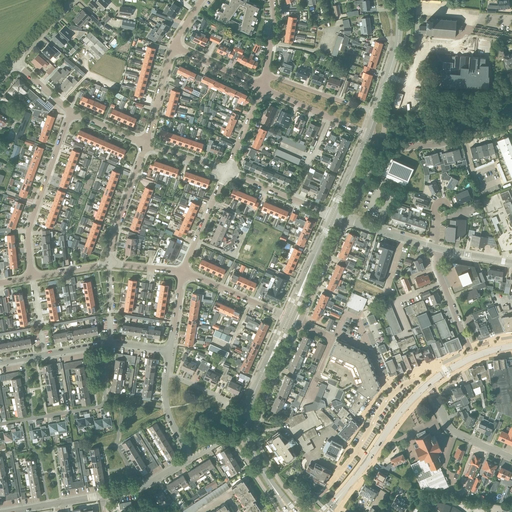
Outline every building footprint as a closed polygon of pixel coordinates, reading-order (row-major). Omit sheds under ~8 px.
[(96,13),(101,7),(99,5),(98,6),(94,1),(95,0),(92,0),(88,4),(94,10),(93,11),(96,13)] [(96,0),(95,0),(94,1),(98,6),(99,5),(101,7),(102,9),(103,10),(108,5),(107,3),(103,0),(98,0),(98,1),(96,0)] [(218,14),(217,13),(215,18),(225,23),(226,23),(224,27),(239,34),(240,29),(241,30),(251,35),(254,30),(253,30),(255,25),(254,25),(256,21),(255,20),(257,16),(256,16),(257,14),(259,15),(260,10),(259,9),(260,6),(248,1),(248,0),(227,0),(226,2),(226,1),(224,6),(223,5),(221,10),(220,9),(218,14)] [(360,4),(361,11),(370,10),(369,0),(364,1),(363,0),(358,1),(359,4),(360,4)] [(508,0),(505,0),(497,1),(498,10),(510,8),(508,0)] [(174,18),(178,12),(179,13),(180,13),(181,10),(181,9),(180,8),(181,8),(173,3),(167,13),(174,18)] [(133,9),(121,7),(119,15),(131,17),(133,9)] [(87,20),(90,17),(101,28),(103,30),(105,28),(111,31),(112,30),(109,28),(110,28),(105,25),(100,22),(92,15),(90,17),(83,10),(78,15),(87,23),(89,22),(87,20)] [(157,10),(155,15),(165,19),(167,14),(157,10)] [(87,23),(78,15),(73,20),(80,27),(83,24),(85,26),(87,23)] [(108,15),(103,20),(106,23),(107,23),(111,18),(108,15)] [(363,26),(363,27),(370,26),(369,17),(362,18),(363,26)] [(158,26),(166,31),(169,26),(165,24),(166,20),(159,18),(158,20),(161,22),(160,24),(158,22),(156,25),(158,26)] [(208,21),(203,19),(200,26),(205,28),(208,21)] [(420,26),(419,26),(419,33),(426,33),(426,35),(450,37),(450,38),(454,38),(455,37),(455,36),(455,32),(461,32),(462,26),(456,26),(456,20),(432,19),(432,21),(426,21),(426,22),(432,22),(431,29),(426,28),(426,25),(420,24),(420,26)] [(209,25),(219,30),(221,26),(211,21),(209,25)] [(122,22),(121,28),(134,30),(135,24),(122,22)] [(163,36),(166,31),(158,26),(157,29),(155,27),(153,30),(155,31),(163,36)] [(371,33),(370,26),(363,27),(360,27),(360,30),(363,30),(364,34),(371,33)] [(59,34),(64,39),(65,38),(68,40),(72,36),(63,28),(59,32),(60,33),(59,34)] [(160,41),(163,36),(155,31),(153,36),(149,34),(147,37),(154,41),(156,38),(160,41)] [(198,43),(204,32),(201,31),(199,35),(196,33),(193,32),(190,38),(193,40),(198,43)] [(90,32),(82,40),(90,47),(88,50),(98,59),(108,49),(109,47),(106,44),(107,42),(105,40),(103,42),(101,41),(101,42),(90,32)] [(204,32),(198,43),(205,46),(205,45),(207,46),(209,41),(207,40),(208,39),(205,37),(207,33),(204,32)] [(63,40),(64,39),(59,34),(58,36),(57,35),(53,39),(62,47),(66,43),(63,40)] [(113,47),(118,41),(115,38),(110,44),(113,47)] [(222,54),(227,42),(225,41),(223,46),(220,44),(216,51),(222,54)] [(376,41),(373,48),(381,50),(383,43),(376,41)] [(239,48),(240,48),(241,46),(235,44),(232,50),(231,50),(228,48),(230,44),(227,42),(222,54),(228,57),(228,56),(232,58),(235,52),(237,53),(239,48)] [(257,43),(255,46),(253,51),(258,53),(262,45),(257,43)] [(51,49),(47,46),(42,51),(45,53),(44,54),(48,58),(49,57),(50,58),(52,56),(55,59),(61,53),(54,47),(52,49),(51,48),(51,49)] [(146,53),(153,55),(155,49),(148,47),(146,53)] [(368,52),(368,53),(371,54),(379,56),(381,50),(373,48),(370,47),(368,52)] [(511,53),(507,56),(505,47),(498,49),(500,55),(501,54),(502,58),(504,58),(505,64),(503,64),(504,69),(507,68),(511,66),(511,53)] [(244,50),(240,48),(239,48),(237,53),(239,54),(236,60),(240,62),(246,65),(249,58),(243,55),(242,55),(244,50)] [(283,61),(280,70),(289,74),(291,70),(292,71),(293,68),(292,68),(292,67),(293,64),(289,63),(292,54),(293,51),(290,50),(288,50),(287,52),(286,52),(283,61)] [(251,59),(254,54),(251,53),(249,58),(246,65),(251,68),(252,67),(255,69),(258,62),(255,61),(251,59)] [(436,61),(435,69),(441,69),(440,73),(443,73),(442,85),(441,86),(443,86),(473,87),(480,87),(486,87),(488,87),(489,76),(488,76),(488,66),(485,66),(486,58),(483,58),(480,57),(478,57),(471,57),(459,56),(455,55),(455,56),(451,56),(450,56),(451,55),(445,55),(445,56),(444,55),(444,53),(444,54),(437,54),(436,61)] [(45,62),(38,55),(32,62),(36,65),(35,66),(37,68),(38,67),(40,68),(42,66),(45,68),(49,64),(46,61),(45,62)] [(76,65),(66,57),(62,61),(67,65),(73,69),(76,65)] [(363,60),(369,62),(367,66),(375,68),(377,62),(370,59),(364,58),(363,60)] [(50,75),(56,68),(53,65),(47,72),(50,75)] [(177,72),(182,75),(185,68),(180,66),(179,68),(176,66),(172,74),(176,75),(177,72)] [(311,75),(312,72),(313,70),(306,67),(305,70),(299,68),(296,76),(306,80),(307,75),(310,76),(311,75)] [(58,72),(57,71),(51,78),(56,83),(61,77),(63,78),(70,71),(67,69),(65,70),(63,68),(61,71),(60,70),(58,72)] [(187,79),(188,77),(190,71),(185,68),(182,75),(181,78),(183,79),(184,78),(187,79)] [(191,71),(190,71),(188,77),(187,79),(189,80),(190,78),(193,80),(197,72),(194,71),(193,71),(193,72),(191,71)] [(312,72),(311,75),(313,76),(311,81),(320,84),(321,81),(322,79),(325,81),(328,74),(329,72),(327,71),(325,71),(324,73),(319,71),(318,74),(314,73),(312,72)] [(363,79),(370,81),(372,75),(365,73),(363,79)] [(200,93),(198,96),(200,97),(201,94),(204,87),(206,83),(209,78),(204,75),(201,81),(199,85),(203,86),(200,93)] [(329,77),(326,86),(329,88),(330,87),(337,89),(341,81),(329,77)] [(70,82),(67,79),(60,87),(65,91),(71,85),(73,87),(78,82),(74,78),(70,82)] [(204,87),(201,94),(203,94),(204,95),(207,88),(209,85),(211,86),(214,80),(209,78),(206,83),(204,87)] [(360,78),(358,84),(368,88),(370,81),(363,79),(360,78)] [(18,89),(23,94),(29,89),(23,84),(23,83),(19,79),(18,80),(17,79),(14,82),(15,83),(13,86),(8,91),(12,95),(17,90),(18,89)] [(214,80),(211,86),(217,89),(220,83),(214,80)] [(220,83),(217,89),(222,91),(226,84),(222,82),(222,84),(220,83)] [(226,84),(222,91),(226,93),(225,96),(224,96),(223,98),(225,99),(226,97),(228,94),(231,88),(228,87),(229,85),(226,84)] [(358,84),(356,90),(359,91),(366,93),(368,88),(358,84)] [(142,97),(144,91),(136,89),(133,88),(133,91),(136,92),(135,95),(142,97)] [(223,104),(223,105),(224,106),(225,105),(227,100),(228,98),(229,98),(230,95),(233,96),(236,90),(231,88),(228,94),(226,97),(225,99),(224,100),(226,101),(224,104),(223,104)] [(45,103),(39,98),(41,96),(39,95),(38,97),(29,89),(23,94),(23,95),(35,104),(31,108),(34,109),(40,110),(48,112),(53,106),(47,101),(45,103)] [(85,105),(89,98),(83,96),(85,91),(81,90),(78,97),(82,98),(80,103),(85,105)] [(181,99),(188,101),(189,99),(181,97),(178,96),(179,92),(172,90),(170,96),(178,98),(181,99)] [(366,93),(359,91),(357,90),(356,94),(358,94),(357,97),(364,100),(366,93)] [(123,101),(125,101),(126,98),(125,97),(124,96),(118,93),(116,97),(122,100),(123,101)] [(234,109),(233,110),(235,110),(239,112),(241,108),(239,106),(240,104),(240,103),(241,100),(244,101),(244,102),(248,104),(250,99),(246,97),(247,95),(241,93),(237,102),(236,102),(235,105),(237,106),(235,109),(234,109)] [(9,104),(12,100),(5,95),(2,98),(9,104)] [(91,108),(94,101),(89,98),(85,105),(91,108)] [(94,101),(91,108),(97,110),(100,103),(101,100),(99,100),(95,98),(94,101)] [(100,103),(97,110),(103,113),(106,106),(100,103)] [(266,115),(268,116),(264,124),(270,127),(274,119),(273,119),(278,109),(270,106),(266,115)] [(173,116),(175,110),(167,108),(166,114),(173,116)] [(119,111),(113,109),(110,116),(116,119),(119,111)] [(25,111),(16,134),(22,136),(31,113),(25,111)] [(122,121),(125,114),(119,111),(116,119),(122,121)] [(281,111),(277,120),(284,123),(283,126),(288,129),(291,122),(290,122),(290,123),(287,122),(290,115),(281,111)] [(223,113),(222,115),(226,117),(224,121),(228,123),(234,125),(236,120),(227,116),(227,115),(223,113)] [(46,118),(45,121),(52,123),(54,117),(47,115),(44,114),(43,117),(46,118)] [(127,123),(130,116),(125,114),(122,121),(127,123)] [(136,119),(130,116),(127,123),(133,126),(136,119)] [(305,121),(298,118),(294,126),(300,128),(298,133),(302,135),(305,129),(302,127),(305,121)] [(50,129),(52,123),(45,121),(43,126),(50,129)] [(315,125),(310,123),(306,133),(314,137),(319,127),(318,127),(318,126),(315,124),(315,125)] [(215,124),(214,126),(218,127),(218,126),(221,128),(220,129),(225,130),(223,134),(229,136),(231,137),(232,134),(231,133),(232,131),(226,128),(222,126),(222,125),(219,124),(218,126),(215,124)] [(50,129),(43,126),(41,133),(48,135),(50,129)] [(260,128),(258,134),(264,137),(267,138),(269,135),(270,136),(271,133),(276,135),(277,132),(266,128),(265,130),(260,128)] [(83,140),(86,132),(80,130),(77,137),(83,140)] [(165,139),(168,132),(162,130),(159,137),(165,139)] [(48,135),(41,133),(38,132),(37,134),(40,135),(39,140),(45,142),(48,135)] [(88,142),(91,135),(86,132),(83,140),(88,142)] [(171,141),(174,134),(168,132),(165,139),(171,141)] [(171,141),(177,143),(180,136),(180,133),(179,132),(178,132),(177,135),(174,134),(171,141)] [(330,132),(327,138),(338,143),(339,140),(336,139),(337,135),(330,132)] [(261,143),(264,137),(258,134),(255,140),(261,143)] [(94,145),(97,137),(91,135),(88,142),(94,145)] [(183,145),(185,138),(180,136),(177,143),(183,145)] [(499,145),(495,146),(496,148),(499,147),(500,148),(499,149),(501,150),(501,151),(500,153),(502,153),(501,155),(503,155),(503,156),(502,158),(504,158),(504,159),(504,161),(505,162),(506,163),(505,165),(507,165),(507,166),(506,168),(508,169),(508,170),(508,171),(509,172),(510,173),(509,175),(511,175),(511,178),(511,146),(508,136),(505,138),(503,137),(501,139),(497,141),(499,145)] [(97,137),(94,145),(97,146),(96,148),(99,150),(100,147),(103,140),(97,137)] [(221,147),(223,142),(226,143),(227,140),(221,137),(218,144),(218,146),(215,153),(221,155),(224,148),(221,147)] [(338,143),(339,144),(340,144),(347,147),(350,141),(341,137),(339,140),(338,143)] [(189,147),(191,140),(185,138),(183,145),(189,147)] [(31,151),(41,155),(43,148),(40,147),(41,145),(25,139),(24,143),(33,146),(31,151)] [(105,149),(109,142),(103,140),(100,147),(105,149)] [(195,149),(197,142),(191,140),(189,147),(195,149)] [(209,151),(215,153),(218,146),(218,144),(213,143),(213,141),(210,140),(209,143),(208,145),(211,146),(209,151)] [(259,149),(261,143),(255,140),(252,146),(259,149)] [(111,152),(114,145),(109,142),(105,149),(111,152)] [(197,142),(195,149),(201,151),(203,144),(197,142)] [(492,142),(470,148),(473,159),(476,158),(477,159),(479,158),(479,157),(483,156),(484,157),(485,157),(485,156),(489,155),(489,156),(492,155),(492,154),(495,153),(492,142)] [(338,150),(345,153),(347,147),(340,144),(339,144),(337,145),(336,146),(335,149),(338,150)] [(117,154),(120,147),(114,145),(111,152),(117,154)] [(17,159),(20,149),(14,146),(10,156),(17,159)] [(120,147),(117,154),(123,157),(126,150),(120,147)] [(41,155),(31,151),(24,149),(23,148),(22,150),(24,151),(30,153),(30,154),(33,155),(32,158),(39,161),(41,155)] [(249,169),(254,157),(257,151),(251,148),(248,155),(251,157),(250,159),(249,162),(244,160),(243,163),(245,164),(243,167),(249,169)] [(336,153),(335,157),(342,160),(345,153),(338,150),(335,149),(334,152),(336,153)] [(459,149),(452,151),(455,161),(458,160),(459,162),(466,160),(464,154),(460,155),(459,149)] [(70,156),(77,158),(80,152),(72,150),(70,156)] [(447,158),(443,160),(444,164),(445,166),(452,164),(455,163),(455,161),(452,151),(445,153),(447,158)] [(437,153),(431,154),(433,164),(434,166),(437,166),(444,164),(443,160),(443,158),(439,159),(437,153)] [(433,164),(431,154),(424,156),(425,160),(424,161),(423,159),(420,161),(423,166),(425,176),(430,175),(428,166),(433,164)] [(75,164),(77,158),(70,156),(68,162),(75,164)] [(39,161),(32,158),(28,157),(27,159),(29,159),(27,164),(36,167),(39,161)] [(254,172),(258,162),(256,161),(257,159),(254,157),(249,169),(254,172)] [(332,162),(339,166),(342,160),(335,157),(332,162)] [(387,160),(380,175),(381,176),(396,182),(406,186),(414,168),(390,158),(388,157),(387,160)] [(492,161),(475,168),(476,170),(494,162),(493,160),(491,160),(492,161)] [(158,170),(161,163),(155,161),(153,166),(152,168),(158,170)] [(260,174),(265,162),(262,161),(261,164),(258,162),(254,172),(260,174)] [(337,171),(339,166),(332,162),(330,161),(329,164),(331,165),(330,168),(337,171)] [(73,170),(75,164),(68,162),(66,167),(73,170)] [(265,162),(260,174),(266,176),(268,170),(265,169),(266,166),(268,163),(265,162)] [(164,172),(167,165),(161,163),(158,170),(164,172)] [(507,182),(499,163),(496,164),(504,183),(507,182)] [(34,173),(36,167),(27,164),(26,167),(21,166),(20,168),(34,173)] [(167,165),(164,172),(170,174),(172,167),(167,165)] [(268,170),(266,176),(271,179),(274,172),(276,167),(273,165),(272,170),(269,168),(268,170)] [(71,176),(73,170),(66,167),(64,173),(71,176)] [(176,176),(178,169),(172,167),(170,174),(176,176)] [(274,172),(271,179),(277,181),(280,175),(277,173),(279,168),(276,167),(274,172)] [(32,179),(34,173),(20,168),(19,171),(26,173),(25,176),(32,179)] [(287,171),(282,183),(288,186),(289,182),(291,183),(292,180),(290,179),(288,178),(289,176),(290,177),(292,173),(292,174),(294,170),(289,168),(287,171)] [(109,173),(108,175),(110,176),(117,179),(120,173),(112,170),(111,174),(109,173)] [(282,183),(287,171),(284,170),(283,173),(282,176),(280,175),(277,181),(282,183)] [(192,174),(186,172),(183,179),(189,181),(192,174)] [(448,175),(446,172),(442,173),(442,180),(448,180),(448,182),(446,186),(453,190),(458,181),(452,177),(451,177),(448,175)] [(32,179),(25,176),(19,174),(15,173),(15,175),(18,176),(22,178),(21,178),(24,179),(23,182),(30,185),(32,179)] [(69,182),(71,176),(64,173),(62,179),(69,182)] [(324,175),(323,178),(332,182),(335,176),(327,173),(326,176),(324,175)] [(195,183),(198,176),(192,174),(189,181),(195,183)] [(115,185),(117,179),(110,176),(108,182),(115,185)] [(201,185),(204,178),(198,176),(195,183),(201,185)] [(204,178),(201,185),(207,187),(209,180),(204,178)] [(320,184),(322,185),(329,188),(332,182),(323,178),(321,181),(320,184)] [(67,188),(69,182),(62,179),(60,185),(67,188)] [(23,182),(17,180),(16,183),(19,184),(19,185),(20,185),(19,188),(21,189),(28,191),(30,185),(23,182)] [(113,191),(115,185),(108,182),(106,188),(113,191)] [(425,183),(424,183),(423,193),(431,198),(431,197),(432,194),(440,191),(436,182),(428,185),(424,185),(425,183)] [(306,186),(303,184),(301,190),(308,193),(310,187),(306,186)] [(319,191),(326,194),(329,188),(322,185),(319,191)] [(111,196),(113,191),(106,188),(103,187),(102,190),(105,191),(104,194),(111,196)] [(143,193),(150,196),(153,190),(145,187),(143,193)] [(25,197),(28,191),(21,189),(19,188),(18,188),(17,190),(20,191),(19,195),(25,197)] [(239,191),(234,189),(230,196),(236,198),(239,191)] [(56,196),(63,198),(65,192),(58,190),(56,196)] [(324,201),(326,194),(319,191),(317,190),(316,193),(318,194),(317,197),(324,201)] [(467,190),(456,195),(460,204),(471,199),(467,190)] [(242,201),(245,194),(239,191),(236,198),(242,201)] [(511,198),(509,191),(500,194),(503,201),(505,200),(506,203),(503,204),(511,225),(511,198)] [(148,202),(150,196),(143,193),(141,199),(148,202)] [(109,202),(111,196),(104,194),(103,198),(101,197),(100,199),(109,202)] [(248,203),(251,196),(245,194),(242,201),(248,203)] [(414,194),(411,195),(412,197),(414,196),(413,199),(416,200),(418,203),(417,205),(425,208),(426,207),(427,204),(427,201),(423,200),(425,195),(419,194),(418,194),(415,194),(414,194)] [(56,196),(54,202),(61,204),(64,205),(66,199),(63,198),(56,196)] [(251,196),(248,203),(253,205),(252,208),(256,210),(257,208),(259,203),(255,201),(257,198),(251,196)] [(107,208),(109,202),(100,199),(102,200),(100,206),(107,208)] [(146,207),(148,202),(141,199),(139,205),(146,207)] [(11,207),(14,207),(21,210),(23,204),(16,201),(14,201),(13,203),(11,207)] [(59,210),(61,204),(54,202),(52,207),(59,210)] [(189,208),(196,211),(199,205),(192,202),(189,208)] [(265,202),(262,209),(268,211),(271,204),(265,202)] [(273,214),(276,207),(271,204),(267,214),(269,215),(270,213),(273,214)] [(144,213),(146,207),(139,205),(137,211),(144,213)] [(105,214),(107,208),(100,206),(97,211),(105,214)] [(12,214),(19,216),(21,210),(14,207),(12,214)] [(57,216),(59,210),(52,207),(49,213),(57,216)] [(279,216),(282,209),(276,207),(273,214),(279,216)] [(194,217),(196,211),(189,208),(187,214),(194,217)] [(279,216),(278,219),(280,220),(282,217),(285,219),(288,212),(282,209),(279,216)] [(222,215),(233,220),(234,215),(235,216),(237,213),(230,210),(229,213),(224,211),(222,210),(222,211),(224,212),(222,215)] [(8,215),(7,218),(17,222),(19,216),(12,214),(5,211),(5,213),(8,215)] [(103,220),(105,214),(97,211),(95,217),(103,220)] [(137,211),(135,216),(142,219),(145,220),(146,218),(143,217),(144,213),(137,211)] [(398,223),(401,214),(395,212),(393,214),(391,218),(395,224),(396,224),(398,223)] [(55,222),(57,216),(49,213),(47,219),(55,222)] [(191,222),(194,217),(187,214),(184,219),(191,222)] [(233,220),(222,215),(220,214),(220,215),(222,217),(220,219),(231,224),(233,220)] [(404,225),(407,216),(401,214),(398,223),(400,224),(401,226),(402,226),(404,225)] [(133,222),(140,225),(142,219),(135,216),(133,222)] [(410,227),(413,218),(407,216),(404,225),(406,226),(407,228),(408,228),(410,227)] [(499,223),(496,216),(491,218),(497,232),(497,231),(499,236),(501,235),(499,231),(496,224),(499,223)] [(14,228),(17,222),(7,218),(5,222),(8,224),(7,226),(14,228)] [(296,218),(295,221),(300,224),(311,229),(312,226),(314,227),(316,222),(311,220),(310,221),(307,219),(306,222),(302,220),(299,219),(299,220),(296,218)] [(416,229),(419,220),(413,218),(410,227),(412,228),(413,230),(415,230),(416,229)] [(52,228),(55,222),(47,219),(45,225),(52,228)] [(182,225),(189,228),(191,222),(184,219),(182,225)] [(218,219),(218,220),(220,221),(218,224),(228,228),(230,227),(229,227),(231,224),(220,219),(220,220),(218,219)] [(446,228),(445,239),(447,241),(455,241),(455,240),(458,240),(459,239),(460,236),(465,236),(466,220),(456,219),(455,220),(450,220),(450,226),(448,226),(446,228)] [(419,220),(416,229),(418,230),(419,231),(421,232),(424,230),(426,226),(423,221),(419,220)] [(91,228),(99,231),(101,225),(94,222),(91,228)] [(139,227),(142,228),(143,226),(140,225),(133,222),(130,228),(138,231),(139,227)] [(284,227),(278,225),(278,223),(274,222),(273,226),(275,226),(274,228),(283,231),(284,227)] [(218,224),(216,223),(216,224),(218,226),(217,228),(226,233),(228,228),(218,224)] [(186,234),(189,228),(182,225),(179,224),(177,227),(178,227),(177,230),(176,229),(174,233),(181,237),(183,233),(186,234)] [(299,227),(297,230),(299,230),(308,235),(311,229),(300,224),(299,227)] [(226,233),(217,228),(214,227),(214,229),(216,230),(215,233),(223,237),(224,237),(226,233)] [(97,236),(99,231),(91,228),(89,234),(97,236)] [(43,242),(50,242),(49,239),(52,238),(53,236),(53,231),(49,232),(49,230),(42,231),(43,236),(42,236),(43,242)] [(306,240),(308,235),(299,230),(298,234),(296,233),(294,235),(297,236),(298,237),(299,237),(306,240)] [(478,246),(480,237),(474,235),(474,231),(469,230),(468,236),(472,236),(470,245),(478,246)] [(214,235),(213,237),(221,241),(223,242),(224,240),(225,240),(226,238),(224,237),(223,237),(215,233),(212,232),(212,233),(214,235)] [(127,238),(126,244),(136,244),(140,245),(141,239),(138,239),(139,235),(134,233),(132,238),(127,238)] [(349,233),(346,239),(353,242),(355,243),(359,245),(363,246),(366,248),(368,241),(365,240),(364,244),(357,241),(359,237),(356,236),(349,233)] [(94,242),(97,236),(89,234),(87,240),(94,242)] [(213,237),(210,236),(210,237),(212,239),(211,242),(221,246),(223,242),(221,241),(213,237)] [(480,237),(478,246),(484,247),(485,244),(486,244),(487,244),(490,245),(490,246),(489,246),(490,247),(491,248),(497,245),(493,238),(485,236),(485,237),(480,237)] [(306,240),(299,237),(296,243),(303,246),(306,240)] [(343,244),(351,248),(352,245),(354,246),(355,243),(353,242),(346,239),(343,244)] [(85,246),(92,248),(94,242),(87,240),(85,246)] [(171,240),(169,245),(179,250),(181,245),(182,245),(171,240),(170,240),(171,240)] [(82,248),(81,251),(90,254),(92,248),(85,246),(79,243),(78,246),(82,248)] [(234,248),(232,245),(230,243),(228,244),(228,246),(222,249),(222,250),(227,252),(230,250),(231,250),(234,248)] [(241,244),(238,253),(246,256),(249,247),(241,244)] [(341,250),(348,254),(349,251),(351,248),(343,244),(341,250)] [(169,245),(166,251),(177,255),(179,250),(169,245)] [(292,254),(299,257),(301,251),(294,248),(292,254)] [(380,254),(390,257),(392,252),(385,250),(378,248),(383,249),(381,254),(380,254)] [(348,254),(341,250),(338,257),(345,260),(347,256),(352,259),(354,256),(348,254)] [(164,255),(163,256),(174,261),(175,260),(174,260),(177,255),(166,251),(164,256),(164,255)] [(44,258),(43,258),(43,263),(48,263),(48,261),(55,261),(55,257),(55,254),(44,255),(44,258)] [(296,262),(299,257),(292,254),(289,259),(296,262)] [(380,254),(378,259),(388,262),(390,257),(380,254)] [(414,261),(415,265),(406,269),(409,275),(425,268),(421,258),(414,261)] [(205,269),(208,262),(202,259),(199,266),(205,269)] [(208,262),(205,269),(211,271),(214,264),(210,263),(211,260),(209,259),(208,262)] [(294,268),(296,262),(289,259),(287,265),(294,268)] [(378,259),(379,260),(378,264),(376,264),(387,267),(388,262),(378,259)] [(462,285),(463,288),(464,288),(465,289),(466,289),(471,286),(472,286),(477,284),(481,283),(474,268),(475,268),(474,267),(472,266),(456,264),(456,263),(453,263),(454,266),(455,266),(461,282),(462,282),(463,285),(462,285)] [(216,274),(219,267),(214,264),(211,271),(216,274)] [(344,267),(337,264),(335,270),(341,273),(344,267)] [(376,264),(374,269),(385,273),(387,267),(376,264)] [(291,274),(294,268),(287,265),(284,271),(291,274)] [(219,267),(216,274),(222,277),(225,270),(219,267)] [(485,271),(479,273),(482,282),(489,280),(490,280),(491,278),(494,279),(496,271),(496,269),(489,268),(487,276),(487,275),(485,271)] [(265,275),(272,278),(274,273),(273,272),(273,271),(268,269),(265,275)] [(370,273),(370,274),(377,276),(384,278),(385,273),(374,269),(375,270),(374,274),(370,273)] [(496,271),(494,279),(498,279),(498,281),(501,282),(500,289),(505,290),(505,285),(506,283),(502,282),(503,278),(502,278),(502,275),(503,272),(503,270),(496,269),(496,271)] [(343,274),(341,273),(335,270),(332,276),(339,279),(341,273),(343,274)] [(236,283),(239,276),(233,273),(230,280),(236,283)] [(421,276),(416,278),(419,287),(430,282),(428,275),(422,278),(421,276)] [(242,285),(245,278),(239,276),(236,283),(242,285)] [(276,276),(273,282),(284,287),(284,286),(285,286),(287,282),(286,282),(287,280),(276,276)] [(336,285),(339,279),(332,276),(329,282),(336,285)] [(405,292),(406,294),(412,291),(407,277),(400,280),(405,292)] [(247,288),(250,281),(245,278),(242,285),(247,288)] [(92,279),(82,281),(83,281),(83,283),(84,289),(92,287),(91,285),(93,285),(92,280),(92,279)] [(250,281),(247,288),(253,290),(256,283),(250,281)] [(270,290),(280,294),(281,292),(282,292),(284,288),(283,288),(284,287),(273,282),(270,290)] [(336,285),(329,282),(327,288),(334,291),(335,288),(339,290),(340,289),(341,287),(336,285)] [(478,293),(477,290),(479,289),(479,290),(484,288),(485,288),(484,285),(485,284),(484,282),(481,283),(477,284),(472,286),(473,290),(466,293),(467,295),(466,295),(468,300),(474,297),(475,299),(481,297),(479,293),(478,293)] [(266,296),(270,298),(279,302),(282,295),(280,294),(270,290),(269,289),(266,296)] [(431,295),(429,291),(422,294),(424,299),(430,296),(433,305),(441,302),(437,292),(431,295)] [(348,302),(348,303),(347,304),(348,307),(350,308),(359,311),(360,308),(363,309),(367,299),(352,292),(348,302)] [(14,295),(11,295),(12,301),(15,301),(23,300),(22,293),(14,295)] [(193,293),(192,300),(199,301),(205,302),(205,299),(203,299),(203,295),(193,293)] [(322,293),(319,299),(326,302),(333,305),(334,302),(327,300),(329,296),(322,293)] [(86,301),(81,302),(82,305),(83,304),(84,308),(86,307),(87,307),(95,306),(94,299),(86,301)] [(319,299),(317,305),(324,308),(325,305),(342,313),(343,310),(333,305),(326,302),(319,299)] [(394,335),(402,332),(389,300),(380,303),(390,326),(394,335)] [(423,300),(411,305),(414,313),(419,326),(427,346),(428,346),(427,345),(431,343),(437,357),(445,354),(445,353),(446,352),(446,353),(447,352),(444,346),(443,343),(441,339),(432,317),(431,318),(423,300)] [(219,311),(222,304),(216,301),(213,308),(219,311)] [(225,313),(228,307),(222,304),(219,311),(225,313)] [(317,305),(314,311),(321,314),(323,315),(326,309),(324,308),(317,305)] [(405,308),(408,315),(414,313),(411,305),(405,308)] [(495,334),(504,332),(498,317),(494,305),(472,315),(477,327),(473,329),(475,334),(476,333),(478,339),(480,340),(495,334)] [(498,317),(504,332),(504,331),(511,329),(511,308),(509,310),(508,305),(502,306),(503,311),(501,312),(498,305),(496,307),(495,305),(494,305),(498,317)] [(16,307),(13,308),(14,314),(17,313),(25,312),(24,306),(16,307)] [(56,306),(49,308),(50,314),(57,312),(61,312),(60,306),(56,306)] [(228,307),(225,313),(224,316),(229,318),(230,319),(235,309),(228,307)] [(228,321),(231,323),(232,320),(239,322),(240,318),(238,317),(240,312),(235,309),(230,319),(229,318),(228,321)] [(314,311),(312,317),(318,320),(321,314),(314,311)] [(445,319),(444,319),(441,312),(432,316),(432,317),(441,339),(445,337),(446,341),(445,342),(443,343),(444,346),(447,352),(449,352),(462,347),(458,337),(455,338),(452,330),(450,331),(445,319)] [(374,313),(367,317),(370,324),(378,321),(374,313)] [(245,321),(248,323),(259,328),(266,331),(269,325),(262,322),(260,326),(257,324),(258,323),(254,321),(255,319),(251,317),(247,315),(245,321)] [(334,320),(330,318),(325,329),(330,331),(334,320)] [(258,330),(256,334),(263,337),(266,331),(259,328),(248,323),(246,326),(251,329),(252,327),(255,329),(258,330)] [(128,334),(129,326),(123,325),(123,327),(120,326),(119,332),(122,332),(122,333),(128,334)] [(390,326),(386,328),(389,337),(390,337),(394,335),(390,326)] [(419,345),(420,347),(420,349),(421,349),(426,361),(427,361),(430,361),(430,360),(433,358),(431,353),(432,353),(429,345),(428,346),(427,346),(419,326),(412,329),(415,337),(418,345),(419,345)] [(154,330),(153,338),(160,339),(161,331),(162,331),(162,329),(158,328),(158,330),(154,330)] [(254,340),(261,343),(263,337),(256,334),(254,340)] [(23,340),(25,347),(31,346),(31,343),(33,342),(33,338),(30,338),(30,336),(27,337),(27,339),(23,340)] [(304,336),(301,342),(309,345),(311,342),(312,343),(314,340),(304,336)] [(412,347),(417,345),(413,336),(397,343),(401,352),(401,354),(408,369),(410,368),(410,369),(414,368),(414,367),(416,366),(411,354),(410,354),(408,354),(407,351),(413,349),(412,347)] [(248,344),(251,346),(258,349),(261,343),(254,340),(251,338),(247,337),(246,339),(250,340),(248,344)] [(336,339),(321,372),(322,375),(325,376),(330,378),(337,381),(335,386),(342,390),(351,385),(353,386),(370,399),(381,387),(367,353),(336,339)] [(401,352),(397,343),(395,339),(388,342),(391,351),(399,372),(400,372),(399,372),(401,371),(406,370),(402,361),(403,361),(400,354),(401,354),(401,352)] [(384,343),(378,346),(390,376),(395,374),(399,372),(394,359),(392,356),(391,351),(388,342),(387,340),(383,341),(384,343)] [(301,342),(299,347),(307,351),(308,352),(310,349),(308,348),(309,345),(301,342)] [(319,342),(317,348),(323,351),(326,345),(319,342)] [(420,349),(420,347),(418,348),(417,345),(412,347),(413,349),(407,351),(408,354),(410,354),(411,354),(416,366),(417,366),(421,365),(420,364),(422,363),(420,359),(424,357),(420,349)] [(253,361),(255,354),(248,351),(242,348),(242,349),(236,346),(234,350),(241,353),(241,351),(247,354),(246,358),(253,361)] [(243,346),(242,348),(248,351),(255,354),(258,349),(251,346),(249,349),(243,346)] [(299,347),(296,353),(305,356),(307,351),(299,347)] [(314,354),(321,357),(323,351),(317,348),(314,354)] [(296,353),(294,358),(302,362),(305,356),(296,353)] [(312,360),(318,363),(318,362),(320,357),(321,357),(314,354),(312,360)] [(243,363),(250,366),(253,361),(246,358),(243,363)] [(294,358),(291,364),(299,368),(301,364),(303,365),(304,363),(302,362),(294,358)] [(493,360),(493,362),(488,363),(489,373),(490,378),(494,409),(497,408),(498,411),(511,417),(511,359),(506,360),(506,358),(493,360)] [(181,369),(187,371),(191,363),(185,360),(184,362),(181,369)] [(247,373),(250,366),(243,363),(241,362),(240,362),(236,360),(235,363),(239,365),(242,366),(240,369),(247,373)] [(206,373),(206,374),(205,374),(203,374),(202,377),(203,378),(204,379),(209,381),(213,373),(214,371),(214,370),(209,368),(210,366),(206,365),(207,363),(205,362),(204,362),(204,364),(201,370),(206,373)] [(192,374),(196,365),(191,363),(187,371),(189,372),(189,373),(192,374)] [(291,364),(289,370),(293,372),(297,374),(299,368),(291,364)] [(488,373),(486,368),(485,369),(483,364),(474,367),(476,374),(477,374),(480,380),(481,379),(481,378),(486,376),(487,380),(490,378),(489,373),(488,373)] [(77,368),(75,368),(76,375),(85,373),(84,366),(83,366),(80,367),(77,368)] [(223,380),(226,374),(229,368),(228,368),(226,367),(222,375),(220,374),(220,373),(214,371),(213,373),(209,381),(215,384),(215,383),(217,384),(218,383),(219,381),(219,380),(217,379),(218,378),(223,380)] [(484,386),(481,379),(480,380),(477,374),(476,374),(474,367),(469,369),(468,369),(470,375),(471,374),(474,381),(470,383),(470,382),(467,383),(472,397),(475,395),(476,397),(479,396),(479,395),(480,395),(481,399),(482,405),(483,405),(483,408),(486,408),(485,407),(488,407),(486,398),(484,386)] [(226,374),(223,380),(227,382),(224,388),(232,392),(236,383),(230,381),(228,380),(230,375),(226,374)] [(286,375),(284,381),(292,385),(294,386),(295,383),(293,382),(294,379),(291,377),(286,375)] [(241,390),(240,390),(243,384),(237,381),(236,383),(232,392),(238,394),(238,393),(239,394),(240,393),(241,391),(241,390)] [(284,381),(281,387),(289,391),(293,392),(294,390),(291,388),(292,385),(284,381)] [(469,398),(472,397),(467,383),(464,384),(469,398)] [(465,394),(461,385),(459,385),(457,386),(457,387),(456,387),(461,399),(462,399),(462,400),(464,404),(465,408),(466,407),(467,410),(470,409),(467,403),(468,402),(466,397),(465,394)] [(338,389),(335,397),(340,400),(343,403),(345,405),(355,415),(354,414),(355,413),(358,415),(358,414),(361,410),(362,410),(366,405),(366,404),(369,399),(370,400),(370,399),(353,386),(344,391),(338,389)] [(281,387),(279,393),(287,396),(289,391),(281,387)] [(452,389),(451,389),(457,401),(461,399),(456,387),(455,387),(454,387),(452,388),(452,389)] [(81,399),(90,397),(88,391),(80,392),(81,399)] [(279,393),(276,398),(284,402),(287,396),(279,393)] [(58,401),(58,398),(63,397),(62,394),(57,395),(49,396),(50,403),(58,401)] [(297,394),(295,400),(300,402),(303,397),(300,395),(298,395),(297,394)] [(276,398),(274,404),(282,408),(284,402),(276,398)] [(317,409),(319,409),(326,407),(324,401),(321,399),(320,401),(319,403),(318,407),(317,409)] [(292,402),(290,405),(298,408),(299,407),(299,405),(300,402),(295,400),(294,403),(292,402)] [(16,410),(25,409),(24,402),(15,404),(16,410)] [(333,407),(339,412),(337,414),(342,418),(340,420),(346,425),(354,432),(360,425),(352,418),(350,416),(349,418),(346,415),(349,412),(343,407),(345,405),(343,403),(333,407)] [(274,404),(271,410),(279,414),(282,408),(274,404)] [(462,418),(467,417),(464,408),(465,408),(464,404),(459,407),(461,412),(459,412),(462,418)] [(329,425),(334,423),(319,409),(317,409),(313,410),(318,420),(320,419),(324,428),(329,425)] [(306,420),(302,413),(301,414),(296,415),(292,417),(291,419),(290,418),(289,418),(285,417),(282,423),(289,424),(291,428),(306,420)] [(469,415),(464,425),(470,428),(475,418),(469,415)] [(90,417),(85,418),(86,426),(94,425),(94,421),(93,416),(90,417)] [(338,417),(333,422),(334,423),(336,424),(337,423),(342,427),(343,428),(338,433),(347,440),(354,432),(346,425),(340,420),(340,419),(338,417)] [(85,418),(76,419),(78,428),(79,429),(83,429),(83,427),(86,426),(85,418)] [(111,418),(102,419),(104,428),(107,427),(108,428),(109,429),(110,429),(111,428),(111,427),(111,426),(112,426),(111,418)] [(480,422),(477,429),(483,432),(486,425),(488,421),(488,420),(483,418),(482,422),(482,423),(480,422)] [(94,421),(94,425),(95,429),(104,428),(102,419),(94,421)] [(65,421),(56,423),(58,431),(58,434),(67,433),(66,425),(68,425),(67,421),(65,422),(65,421)] [(486,425),(483,432),(490,435),(493,427),(490,426),(492,423),(488,421),(486,425)] [(48,424),(50,436),(54,435),(54,432),(58,431),(56,423),(48,424)] [(152,433),(160,428),(156,423),(149,428),(152,433)] [(40,427),(40,429),(42,437),(45,437),(45,438),(47,439),(48,439),(49,438),(50,437),(50,436),(48,424),(48,427),(44,428),(44,426),(40,427)] [(511,425),(509,424),(506,434),(498,431),(495,441),(510,446),(511,441),(511,425)] [(155,438),(163,433),(160,428),(152,433),(155,438)] [(318,435),(314,428),(302,434),(306,441),(318,435)] [(11,429),(11,432),(13,440),(21,439),(24,438),(23,430),(20,431),(20,430),(16,431),(15,429),(11,429)] [(40,429),(29,431),(30,439),(42,437),(40,429)] [(273,437),(267,441),(269,443),(268,444),(273,451),(274,450),(277,455),(276,456),(281,463),(282,462),(284,464),(290,460),(291,462),(296,458),(296,456),(293,452),(292,452),(288,447),(295,442),(292,437),(288,440),(285,443),(281,437),(282,436),(279,432),(279,433),(278,431),(272,436),(273,437)] [(420,460),(411,465),(421,490),(436,492),(436,489),(436,488),(439,487),(441,490),(448,486),(442,471),(441,471),(439,467),(442,466),(438,456),(439,456),(438,453),(442,451),(436,438),(434,435),(431,437),(429,433),(427,434),(425,431),(418,434),(419,438),(416,439),(417,443),(414,444),(415,448),(420,460)] [(5,442),(13,440),(11,432),(3,433),(5,442)] [(159,443),(166,439),(163,433),(155,438),(159,443)] [(126,441),(122,444),(126,450),(133,445),(134,444),(130,437),(125,440),(126,441)] [(162,449),(169,444),(166,439),(159,443),(162,449)] [(327,440),(322,450),(325,452),(323,457),(336,463),(341,453),(343,451),(341,449),(342,445),(331,440),(330,442),(327,440)] [(165,454),(173,450),(169,444),(162,449),(165,454)] [(59,453),(67,452),(67,448),(70,447),(69,445),(57,447),(59,453)] [(133,445),(126,450),(129,455),(136,450),(139,448),(137,446),(135,448),(133,445)] [(91,456),(100,454),(99,448),(90,449),(91,456)] [(136,450),(129,455),(132,460),(139,455),(138,453),(141,451),(139,448),(136,450)] [(224,458),(231,453),(228,448),(220,452),(224,458)] [(464,451),(458,448),(454,456),(458,458),(457,460),(460,462),(461,459),(463,455),(462,455),(464,451)] [(11,461),(13,461),(13,458),(15,457),(13,450),(5,452),(6,456),(10,455),(11,461)] [(173,450),(165,454),(168,460),(176,455),(173,450)] [(227,463),(235,459),(231,453),(224,458),(227,463)] [(386,467),(383,465),(381,468),(387,472),(389,469),(390,467),(392,466),(393,466),(405,460),(403,454),(390,459),(392,462),(389,463),(387,465),(386,466),(386,467)] [(139,455),(132,460),(135,465),(143,461),(145,459),(143,457),(141,458),(139,455)] [(465,475),(469,477),(465,488),(470,490),(475,480),(473,479),(478,466),(480,462),(479,462),(481,459),(474,455),(472,459),(470,463),(465,475)] [(71,457),(59,459),(59,463),(60,463),(61,466),(70,464),(69,462),(72,461),(71,457)] [(204,462),(209,470),(214,466),(210,459),(204,462)] [(238,464),(235,459),(227,463),(224,465),(226,467),(228,466),(230,468),(238,464)] [(143,461),(135,465),(139,471),(139,470),(142,469),(144,467),(146,466),(143,461)] [(485,477),(491,463),(486,461),(485,464),(484,463),(482,468),(485,469),(483,472),(482,476),(485,477)] [(206,472),(209,470),(204,462),(199,465),(204,473),(205,476),(206,476),(208,475),(206,472)] [(309,466),(306,470),(311,472),(309,477),(324,485),(331,471),(316,463),(313,468),(309,466)] [(491,463),(485,477),(488,479),(489,475),(492,476),(494,473),(496,468),(495,468),(496,465),(491,463)] [(228,470),(231,475),(241,469),(238,464),(230,468),(228,470)] [(199,465),(194,469),(200,479),(205,476),(204,473),(199,465)] [(454,477),(459,479),(461,475),(460,474),(462,467),(460,466),(457,473),(456,472),(454,477)] [(501,467),(497,475),(500,477),(501,476),(504,478),(503,481),(506,483),(505,484),(510,486),(511,482),(511,472),(501,467)] [(193,481),(191,482),(194,488),(197,486),(194,482),(200,479),(194,469),(188,472),(193,481)] [(379,471),(375,478),(378,480),(376,484),(383,488),(388,479),(385,478),(387,476),(379,471)] [(95,481),(104,479),(103,472),(94,474),(95,481)] [(183,475),(177,478),(182,486),(184,489),(189,486),(192,489),(194,488),(191,482),(188,484),(183,475)] [(482,479),(477,477),(471,491),(475,492),(477,488),(478,488),(482,479)] [(172,482),(177,489),(182,486),(177,478),(172,482)] [(256,500),(243,480),(232,487),(238,497),(245,507),(243,508),(246,511),(259,511),(261,511),(255,501),(256,500)] [(215,481),(205,487),(206,490),(208,492),(213,488),(218,485),(217,483),(215,481)] [(177,489),(172,482),(167,485),(173,495),(178,492),(177,489)] [(203,497),(207,503),(213,499),(215,498),(223,493),(222,493),(224,491),(225,492),(230,488),(226,482),(203,497)] [(407,487),(401,483),(397,489),(403,493),(407,487)] [(365,484),(359,493),(372,501),(378,492),(365,484)] [(205,487),(197,492),(200,497),(208,492),(206,490),(205,487)] [(39,489),(31,491),(32,498),(41,496),(39,489)] [(162,492),(154,496),(157,500),(161,508),(162,507),(160,504),(163,502),(162,501),(164,500),(167,504),(173,500),(169,494),(165,496),(162,492)] [(203,506),(207,503),(203,497),(193,504),(188,507),(183,511),(182,511),(181,511),(193,511),(201,508),(200,507),(202,506),(203,506)] [(396,498),(392,505),(403,511),(408,505),(404,502),(405,501),(404,500),(402,498),(401,498),(400,500),(396,498)] [(461,511),(460,511),(458,510),(457,509),(454,507),(451,506),(450,505),(450,506),(448,505),(447,504),(443,503),(440,503),(439,503),(436,502),(432,502),(432,507),(433,510),(433,511),(433,510),(433,511),(461,511)]
